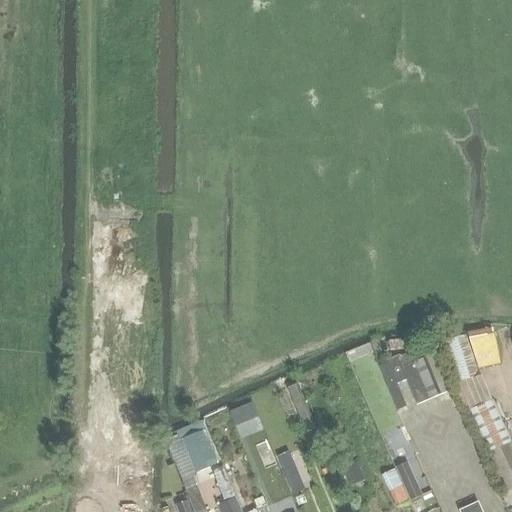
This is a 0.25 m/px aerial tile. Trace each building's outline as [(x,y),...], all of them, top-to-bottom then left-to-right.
[(493,335),(492,330),(467,334),(469,340),(493,335)] [(493,335),(469,340),(478,370),(499,366),(493,335)] [(464,337),(439,345),(453,386),(477,377),(464,337)] [(431,399),(415,362),(411,353),(388,363),(397,385),(407,381),(418,405),(431,399)] [(415,362),(431,399),(452,391),(436,353),(415,362)] [(397,412),(406,408),(396,385),(387,364),(378,367),(397,412)] [(298,385),(287,389),(307,434),(317,429),(298,385)] [(511,442),(511,443),(492,402),(468,413),(487,453),(485,454),(505,495),(511,491),(511,442)] [(117,457),(118,416),(100,416),(98,456),(117,457)] [(126,466),(151,467),(152,418),(127,417),(126,466)] [(217,463),(203,430),(179,440),(192,473),(217,463)] [(288,453),(277,457),(293,495),(303,491),(288,453)] [(358,463),(344,469),(350,484),(364,478),(358,463)] [(406,464),(395,469),(409,501),(421,496),(406,464)] [(401,487),(389,493),(396,508),(408,503),(401,487)] [(255,508),(264,504),(262,498),(253,502),(255,508)] [(235,500),(217,507),(218,511),(239,511),(240,511),(235,500)] [(187,502),(175,506),(177,511),(189,511),(191,511),(187,502)] [(269,511),(265,503),(264,504),(255,508),(256,511),(269,511)]
